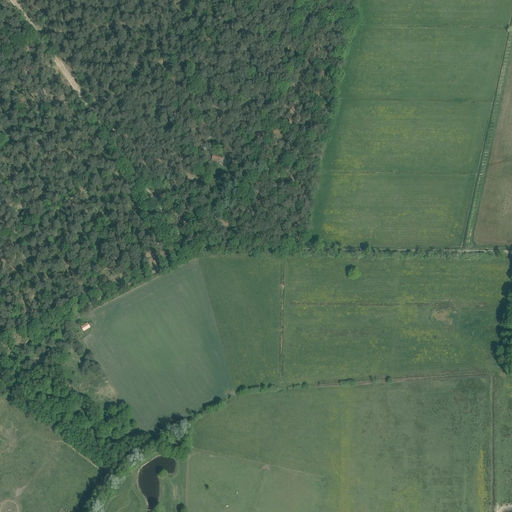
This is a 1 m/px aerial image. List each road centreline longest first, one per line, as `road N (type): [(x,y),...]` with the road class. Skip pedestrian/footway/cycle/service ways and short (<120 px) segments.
road 1 (track): [(190,252),(511,251)]
road 2 (track): [(0,381),(51,322),(190,252)]
